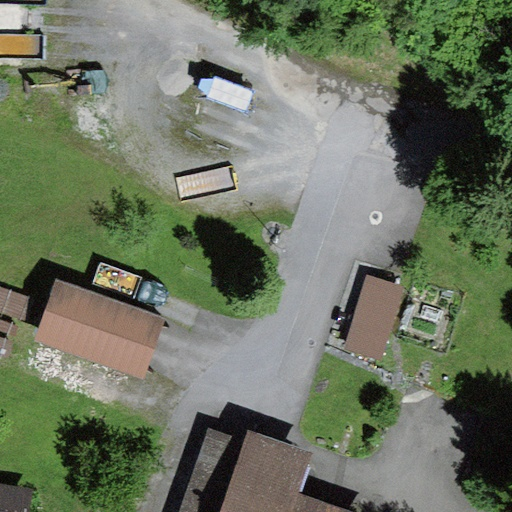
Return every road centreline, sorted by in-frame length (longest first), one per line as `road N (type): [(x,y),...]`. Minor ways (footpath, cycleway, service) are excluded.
road 1 (residential): [(288,374),(280,341),(378,116),(511,146)]
road 2 (track): [(180,0),(378,116)]
road 3 (residential): [(470,511),(361,440)]
